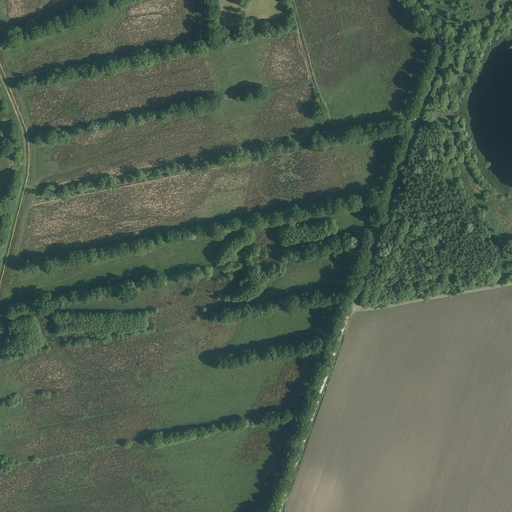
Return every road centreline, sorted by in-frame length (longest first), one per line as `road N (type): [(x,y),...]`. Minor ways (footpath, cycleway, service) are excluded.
road 1 (track): [(380,222),(441,45),(417,0)]
road 2 (track): [(0,73),(29,154),(0,284)]
road 3 (unclassified): [(279,511),(350,306)]
road 4 (track): [(511,283),(367,310),(350,306)]
